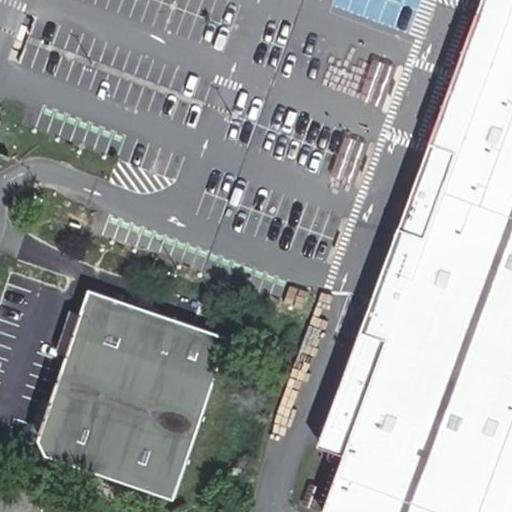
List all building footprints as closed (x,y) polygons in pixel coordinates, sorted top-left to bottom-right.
[(511,511),(511,0),(504,0),(498,18),(472,8),(457,52),(434,116),(460,125),(431,206),(405,197),(369,301),(395,310),(323,511),(511,511)] [(504,0),(475,0),(472,8),(498,18),(504,0)] [(434,116),(405,197),(431,206),(460,125),(434,116)] [(178,485),(231,325),(91,279),(85,298),(42,427),(52,444),(178,485)] [(297,503),(323,511),(395,310),(369,301),(297,503)]
